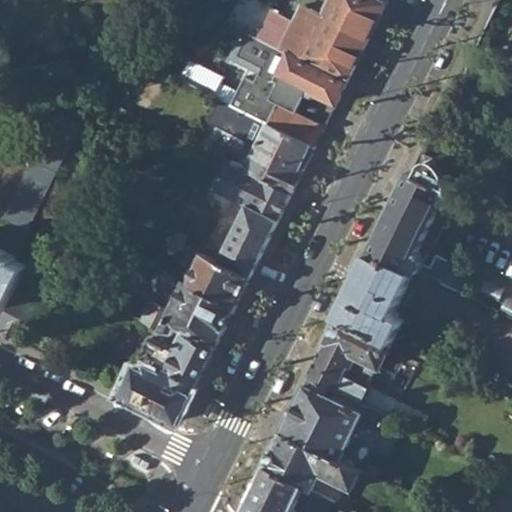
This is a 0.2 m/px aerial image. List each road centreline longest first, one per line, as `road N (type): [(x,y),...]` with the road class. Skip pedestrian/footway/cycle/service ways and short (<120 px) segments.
road 1 (tertiary): [(213,472),(448,0)]
road 2 (residential): [(213,472),(0,357)]
